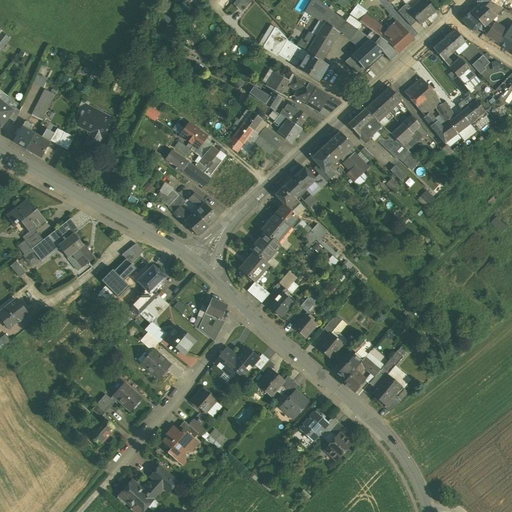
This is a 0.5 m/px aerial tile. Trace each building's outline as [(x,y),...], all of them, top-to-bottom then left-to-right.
[(184,0),(180,5),(187,11),(191,7),(188,4),(191,0),(184,0)] [(237,0),(234,4),(244,12),(253,0),(237,0)] [(319,3),(315,0),(312,0),(308,7),(314,11),(319,3)] [(422,0),(412,10),(410,13),(418,21),(421,24),(435,11),(424,0),(422,0)] [(488,0),(485,0),(471,13),(480,23),(483,26),(489,22),(496,15),(502,8),(501,8),(493,4),(488,0)] [(412,10),(406,4),(397,11),(411,27),(418,21),(410,13),(412,10)] [(314,11),(308,7),(305,11),(311,15),(314,11)] [(311,15),(305,11),(300,20),(306,24),(311,15)] [(479,23),(469,12),(461,20),(471,31),(476,31),(478,29),(479,28),(479,23)] [(345,21),(333,13),(326,23),(329,26),(330,25),(334,28),(333,29),(338,33),(345,21)] [(374,22),(364,15),(362,17),(359,22),(370,29),(374,22)] [(306,24),(300,20),(297,25),(303,29),(306,24)] [(357,30),(345,21),(338,33),(350,41),(357,30)] [(382,31),(377,27),(379,26),(374,22),(370,29),(371,31),(379,36),(387,30),(384,28),(382,31)] [(387,30),(379,36),(388,43),(395,51),(397,53),(413,39),(398,22),(387,30)] [(489,22),(483,26),(480,23),(479,23),(479,28),(478,29),(485,34),(493,25),(489,22)] [(315,41),(314,41),(328,49),(338,33),(333,29),(334,28),(330,25),(329,26),(326,23),(317,37),(315,41)] [(506,33),(494,23),(493,25),(485,34),(499,44),(506,33)] [(511,25),(507,33),(506,33),(499,44),(511,52),(511,25)] [(277,29),(270,42),(267,40),(262,48),(275,55),(276,54),(278,55),(287,41),(287,40),(277,29)] [(357,30),(350,41),(355,45),(362,34),(363,34),(357,30)] [(465,42),(454,30),(445,39),(455,50),(464,42),(465,42)] [(379,36),(371,31),(367,37),(362,34),(355,45),(356,52),(345,62),(355,73),(358,70),(362,74),(379,59),(377,56),(382,52),(388,58),(395,51),(388,43),(379,36)] [(0,36),(0,52),(10,40),(2,33),(0,36)] [(315,41),(307,36),(304,41),(304,42),(307,44),(311,46),(314,41),(315,41)] [(455,50),(445,39),(433,49),(443,61),(447,58),(455,51),(455,50)] [(307,44),(304,42),(304,41),(301,40),(297,47),(301,50),(307,53),(311,46),(307,44)] [(301,50),(287,41),(278,55),(289,62),(292,55),(296,58),(301,50)] [(328,49),(314,41),(311,46),(307,53),(320,61),(328,49)] [(455,50),(455,51),(458,55),(468,46),(464,42),(455,50)] [(307,53),(301,50),(296,58),(302,61),(297,69),(318,82),(328,65),(320,61),(307,53)] [(489,63),(482,56),(477,61),(484,68),(489,63)] [(182,63),(174,58),(172,62),(179,67),(182,63)] [(453,66),(447,58),(443,61),(450,69),(453,66)] [(473,75),(461,60),(453,66),(450,69),(456,76),(463,84),(473,75)] [(484,68),(477,61),(472,65),(480,74),(486,69),(484,68)] [(275,73),(266,86),(275,91),(279,85),(283,78),(275,73)] [(42,76),(38,74),(33,83),(38,85),(42,76)] [(473,75),(463,84),(469,92),(470,92),(481,84),(473,75)] [(42,76),(38,85),(43,87),(47,79),(42,76)] [(469,92),(463,84),(456,76),(452,80),(472,105),(476,101),(470,92),(469,92)] [(314,89),(295,78),(290,85),(297,89),(294,95),(306,103),(314,89)] [(421,78),(404,93),(417,107),(433,93),(421,78)] [(283,88),(279,85),(275,91),(280,94),(283,88)] [(269,97),(262,93),(261,95),(257,92),(258,90),(253,87),(249,93),(265,105),(269,97)] [(400,100),(389,88),(377,99),(389,111),(392,108),(400,100)] [(45,89),(32,116),(42,121),(55,94),(45,89)] [(327,96),(314,89),(306,103),(319,110),(324,102),(327,96)] [(282,98),(272,93),(269,97),(265,105),(274,111),(282,98)] [(341,104),(327,96),(324,102),(336,109),(341,104)] [(377,99),(365,110),(373,118),(377,121),(383,116),(388,111),(389,111),(377,99)] [(472,105),(463,112),(471,123),(485,112),(476,101),(472,105)] [(336,109),(324,102),(319,110),(317,113),(326,118),(336,109)] [(450,122),(455,118),(445,102),(440,105),(441,107),(450,122)] [(3,103),(0,106),(0,127),(1,128),(8,118),(13,111),(3,103)] [(403,104),(399,108),(403,114),(408,110),(403,104)] [(296,110),(287,105),(283,110),(292,117),(296,110)] [(111,119),(86,106),(83,112),(81,111),(80,113),(82,114),(78,121),(93,128),(85,144),(95,149),(101,137),(102,138),(111,119)] [(156,121),(161,113),(151,106),(145,114),(156,121)] [(450,122),(441,107),(439,108),(440,110),(437,112),(444,122),(445,122),(447,125),(448,123),(450,122)] [(13,111),(8,118),(14,122),(20,111),(15,108),(13,111)] [(292,117),(283,110),(283,109),(280,114),(288,120),(289,121),(292,117)] [(306,116),(296,109),(296,110),(292,117),(289,121),(299,128),(299,127),(306,116)] [(365,110),(348,125),(356,133),(373,118),(365,110)] [(388,111),(383,116),(389,121),(393,117),(392,116),(388,111)] [(252,112),(243,124),(253,131),(261,119),(252,112)] [(485,112),(471,123),(473,126),(487,115),(485,112)] [(440,126),(430,113),(424,118),(436,133),(442,128),(440,126)] [(450,122),(448,123),(457,134),(469,124),(461,113),(455,118),(450,122)] [(288,120),(280,114),(274,122),(277,125),(276,125),(278,126),(281,128),(288,120)] [(412,115),(403,124),(411,133),(416,129),(420,125),(412,115)] [(486,115),(473,126),(477,131),(490,121),(486,115)] [(383,116),(377,121),(383,127),(389,121),(383,116)] [(373,118),(356,133),(365,143),(372,138),(383,127),(377,121),(373,118)] [(261,119),(253,131),(258,134),(258,135),(265,128),(267,125),(261,119)] [(289,121),(288,120),(281,128),(278,132),(292,143),(301,129),(299,127),(299,128),(289,121)] [(32,125),(25,121),(22,127),(29,131),(32,125)] [(442,128),(436,133),(445,144),(457,134),(448,123),(447,125),(445,122),(440,126),(442,128)] [(202,134),(188,124),(180,136),(198,149),(206,137),(201,134),(202,134)] [(253,131),(243,124),(234,136),(244,143),(253,131)] [(397,130),(391,135),(395,139),(400,144),(411,133),(403,124),(397,130)] [(469,124),(457,134),(462,141),(475,131),(469,124)] [(425,131),(420,125),(416,129),(421,135),(425,131)] [(22,127),(20,130),(18,129),(15,134),(17,135),(13,142),(26,150),(35,134),(29,131),(22,127)] [(391,135),(383,127),(372,138),(375,141),(378,139),(383,144),(391,135)] [(64,132),(57,128),(50,140),(58,144),(62,136),(64,132)] [(275,137),(265,128),(258,135),(260,136),(277,150),(281,146),(273,140),(275,137)] [(400,144),(407,150),(416,141),(421,135),(416,129),(411,133),(400,144)] [(253,131),(244,143),(234,136),(227,145),(237,152),(239,149),(247,154),(251,148),(249,146),(252,143),(254,144),(260,136),(258,135),(258,134),(253,131)] [(74,137),(64,132),(62,136),(58,144),(67,149),(74,137)] [(352,146),(340,132),(332,140),(344,154),(348,150),(352,146)] [(35,134),(26,150),(40,158),(49,142),(35,134)] [(391,135),(383,144),(387,147),(395,139),(391,135)] [(395,139),(387,147),(398,158),(400,157),(404,160),(410,154),(407,150),(400,144),(395,139)] [(344,154),(332,140),(321,149),(334,163),(340,158),(344,154)] [(188,149),(181,144),(177,150),(184,155),(188,149)] [(462,163),(447,145),(440,149),(455,168),(462,163)] [(211,147),(202,157),(204,158),(209,163),(211,161),(218,153),(211,147)] [(373,157),(364,148),(359,152),(368,161),(373,157)] [(334,163),(321,149),(312,158),(321,169),(324,172),(329,167),(334,163)] [(353,154),(348,150),(344,154),(348,158),(353,154)] [(455,168),(441,150),(436,154),(450,172),(455,168)] [(188,162),(171,151),(165,159),(176,167),(175,169),(180,173),(182,170),(188,162)] [(162,155),(156,152),(153,156),(158,160),(162,155)] [(348,158),(344,154),(340,158),(344,162),(348,158)] [(360,160),(353,154),(348,158),(355,165),(360,160)] [(404,160),(403,161),(407,165),(414,157),(410,154),(404,160)] [(204,158),(200,163),(208,170),(214,163),(211,161),(209,163),(204,158)] [(344,162),(344,163),(350,169),(355,165),(348,158),(344,162)] [(368,168),(360,160),(355,165),(363,173),(368,168)] [(209,178),(188,162),(182,170),(203,185),(205,183),(209,178)] [(363,173),(355,165),(350,169),(352,171),(352,170),(359,177),(363,173)] [(391,172),(404,181),(408,175),(395,166),(391,172)] [(334,172),(329,167),(324,172),(329,177),(329,176),(334,172)] [(315,180),(304,168),(294,177),(305,190),(315,180)] [(324,172),(321,169),(317,173),(319,176),(326,183),(331,178),(329,176),(329,177),(324,172)] [(356,179),(349,172),(346,175),(354,182),(356,179)] [(305,190),(294,177),(284,186),(295,199),(305,190)] [(386,184),(394,192),(400,186),(392,178),(386,184)] [(295,199),(284,186),(275,195),(290,212),(291,212),(300,204),(295,199)] [(167,195),(161,201),(168,206),(175,199),(179,195),(172,190),(167,195)] [(419,199),(428,208),(436,199),(427,190),(419,199)] [(160,191),(156,198),(161,201),(167,195),(160,191)] [(207,202),(194,193),(187,200),(200,208),(205,204),(212,211),(213,209),(207,202)] [(319,203),(311,195),(305,201),(313,209),(319,203)] [(179,196),(175,199),(180,204),(181,206),(185,202),(179,196)] [(168,206),(167,207),(171,212),(180,204),(175,199),(168,206)] [(33,208),(27,200),(6,215),(13,224),(20,219),(30,231),(30,232),(35,228),(36,228),(38,226),(37,226),(45,219),(41,214),(37,217),(32,209),(33,208)] [(212,211),(205,204),(200,208),(195,213),(207,227),(217,218),(212,211)] [(300,204),(291,212),(296,216),(305,209),(300,204)] [(283,205),(276,213),(291,226),(295,230),(302,222),(291,212),(290,212),(283,205)] [(189,218),(179,207),(173,213),(184,226),(185,226),(186,224),(184,222),(189,218)] [(189,218),(184,222),(186,224),(197,236),(207,227),(195,213),(189,218)] [(291,226),(276,213),(261,231),(264,233),(277,243),(291,226)] [(491,224),(504,232),(508,224),(496,217),(491,224)] [(70,219),(58,228),(66,239),(74,233),(75,234),(79,230),(70,219)] [(35,228),(30,232),(30,231),(23,237),(26,241),(20,247),(26,254),(32,248),(44,239),(36,228),(35,228)] [(58,228),(50,234),(58,245),(66,239),(58,228)] [(66,239),(58,245),(60,247),(68,258),(84,245),(75,234),(74,233),(66,239)] [(277,243),(264,233),(250,250),(253,252),(265,262),(279,246),(277,243)] [(44,239),(32,248),(42,261),(60,247),(58,245),(50,234),(44,239)] [(309,234),(305,239),(311,244),(315,240),(309,234)] [(127,259),(131,264),(144,252),(136,244),(122,254),(127,259)] [(68,258),(78,271),(95,258),(84,245),(68,258)] [(253,252),(239,269),(254,282),(255,282),(268,265),(265,262),(253,252)] [(32,254),(26,259),(31,265),(37,260),(32,254)] [(333,258),(328,264),(332,267),(337,262),(333,258)] [(114,271),(124,281),(136,269),(131,264),(127,259),(114,271)] [(18,261),(12,266),(21,277),(27,272),(18,261)] [(165,277),(153,265),(139,280),(146,288),(150,292),(153,289),(156,291),(163,284),(161,281),(165,277)] [(112,270),(101,281),(118,298),(129,287),(124,281),(114,271),(112,270)] [(288,271),(278,283),(287,290),(297,278),(288,271)] [(254,282),(247,291),(252,295),(260,286),(255,282),(254,282)] [(260,286),(252,295),(257,299),(264,290),(260,286)] [(156,291),(153,289),(150,292),(146,288),(144,290),(146,293),(145,294),(152,301),(158,295),(158,294),(156,291)] [(264,290),(257,299),(261,303),(269,294),(264,290)] [(294,302),(283,293),(276,300),(275,299),(268,307),(280,318),(294,302)] [(145,294),(132,306),(139,314),(145,308),(152,301),(145,294)] [(168,304),(158,295),(152,301),(145,308),(156,318),(168,304)] [(13,296),(0,306),(0,311),(15,300),(13,296)] [(308,298),(300,307),(307,313),(314,303),(308,298)] [(227,306),(212,299),(205,313),(210,315),(216,318),(221,320),(227,306)] [(15,300),(0,311),(0,316),(10,329),(28,315),(16,300),(15,300)] [(202,306),(198,316),(203,318),(207,308),(202,306)] [(210,315),(205,313),(203,318),(200,324),(206,327),(207,325),(210,318),(210,315)] [(305,314),(293,328),(305,338),(317,324),(305,314)] [(335,315),(323,329),(329,334),(341,320),(335,315)] [(221,320),(216,318),(213,325),(221,329),(225,322),(221,320)] [(329,334),(317,349),(330,359),(342,344),(345,346),(348,342),(339,334),(347,325),(341,320),(329,334)] [(166,336),(150,323),(144,330),(147,333),(157,340),(160,343),(166,336)] [(212,328),(207,325),(206,327),(200,324),(198,329),(214,342),(219,332),(212,328)] [(194,341),(177,327),(166,340),(184,354),(194,341)] [(147,333),(141,341),(150,348),(157,340),(147,333)] [(0,348),(11,340),(6,334),(0,338),(0,348)] [(361,338),(351,349),(356,353),(366,342),(361,338)] [(258,359),(245,347),(233,361),(229,366),(234,370),(243,378),(254,365),(259,359),(258,359)] [(167,359),(158,351),(157,352),(153,349),(140,364),(158,380),(171,364),(166,360),(167,359)] [(224,351),(213,363),(214,364),(224,372),(229,376),(234,370),(229,366),(233,361),(229,358),(231,356),(224,351)] [(262,354),(258,359),(259,359),(254,365),(260,370),(269,360),(262,354)] [(354,355),(346,364),(345,364),(338,373),(345,379),(354,370),(359,364),(361,361),(354,355)] [(380,370),(365,357),(361,361),(359,364),(364,368),(371,374),(374,377),(380,370)] [(391,357),(383,367),(389,373),(398,363),(391,357)] [(269,360),(260,370),(266,375),(270,370),(274,365),(269,360)] [(224,372),(214,364),(210,369),(220,378),(224,372)] [(364,368),(359,364),(354,370),(359,375),(364,368)] [(284,380),(275,372),(274,373),(270,370),(266,375),(257,385),(253,389),(261,397),(265,392),(266,391),(272,396),(280,385),(284,380)] [(354,370),(345,379),(343,383),(354,393),(365,380),(359,375),(354,370)] [(365,380),(369,384),(374,377),(371,374),(365,380)] [(404,389),(386,374),(371,393),(386,405),(386,406),(393,398),(395,395),(397,397),(404,389)] [(287,376),(284,380),(280,385),(286,390),(293,381),(287,376)] [(286,390),(285,391),(291,396),(295,392),(300,387),(293,381),(286,390)] [(125,382),(114,395),(118,398),(131,410),(142,397),(125,382)] [(216,401),(202,389),(191,401),(205,413),(216,401)] [(291,396),(282,406),(286,410),(285,411),(293,418),(307,402),(301,397),(300,398),(295,394),(296,393),(295,392),(291,396)] [(114,395),(111,398),(106,393),(102,398),(111,406),(118,398),(114,395)] [(111,406),(102,398),(96,405),(105,413),(111,406)] [(399,404),(393,398),(386,406),(386,405),(384,408),(389,412),(399,404)] [(105,413),(96,405),(92,410),(101,417),(105,413)] [(327,422),(315,411),(298,430),(304,435),(306,437),(312,442),(319,434),(328,423),(327,422)] [(328,423),(319,434),(323,438),(330,431),(338,422),(332,417),(327,422),(328,423)] [(102,418),(87,435),(93,440),(94,441),(100,446),(114,429),(102,418)] [(201,428),(193,420),(188,425),(196,432),(197,433),(201,428)] [(188,425),(184,421),(176,430),(179,432),(179,431),(186,437),(188,433),(192,437),(196,432),(188,425)] [(338,422),(330,431),(335,435),(343,427),(338,422)] [(218,450),(226,440),(214,430),(205,440),(218,450)] [(186,437),(179,431),(179,432),(176,435),(172,435),(169,432),(166,436),(167,437),(163,442),(170,449),(167,452),(176,461),(178,459),(185,458),(184,451),(191,451),(191,442),(194,438),(192,437),(188,433),(186,437)] [(330,431),(323,438),(330,444),(336,437),(335,435),(330,431)] [(351,443),(340,433),(336,437),(330,444),(324,450),(336,460),(351,443)] [(176,482),(159,467),(151,476),(154,479),(163,488),(163,487),(168,491),(176,482)] [(154,479),(150,483),(148,483),(146,485),(146,488),(143,491),(132,480),(118,496),(137,511),(141,511),(163,488),(154,479)]
